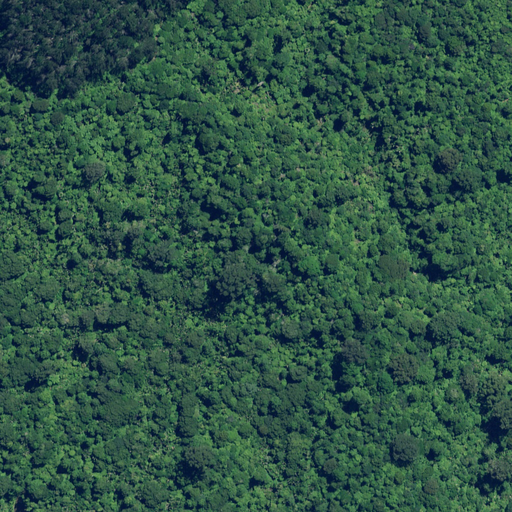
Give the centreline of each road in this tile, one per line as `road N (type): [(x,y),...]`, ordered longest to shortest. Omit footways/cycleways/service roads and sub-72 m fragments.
road 1 (track): [(7,0),(2,66),(19,86),(57,100),(156,60),(162,28),(185,0)]
road 2 (track): [(396,0),(396,36),(511,104)]
